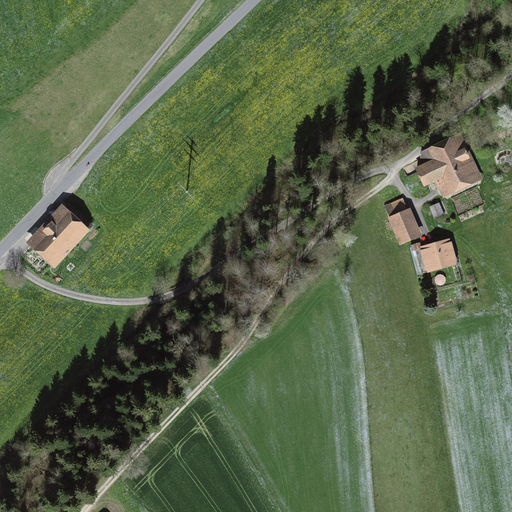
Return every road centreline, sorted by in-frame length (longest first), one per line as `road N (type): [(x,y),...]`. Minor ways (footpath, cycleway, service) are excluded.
road 1 (track): [(511,72),(387,175),(83,511)]
road 2 (unclassified): [(255,0),(0,251)]
road 3 (track): [(199,0),(57,174),(54,195)]
